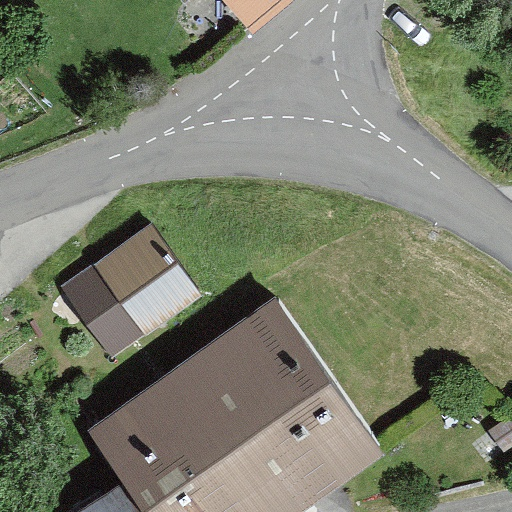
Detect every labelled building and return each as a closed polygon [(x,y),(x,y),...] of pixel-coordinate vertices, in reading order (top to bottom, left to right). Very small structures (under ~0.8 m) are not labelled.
[(241,0),(275,39),(319,0),(241,0)] [(118,357),(215,294),(164,215),(67,278),(118,357)] [(317,511),(331,511),(417,451),(303,289),(207,357),(317,511)] [(173,511),(317,511),(207,357),(111,424),(150,478),(173,511)] [(173,511),(150,478),(102,511),(173,511)]
